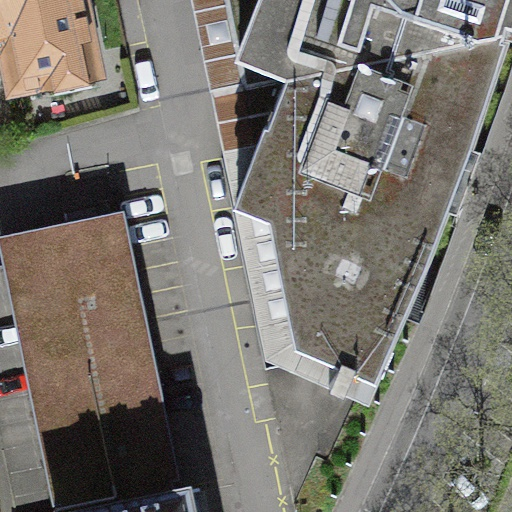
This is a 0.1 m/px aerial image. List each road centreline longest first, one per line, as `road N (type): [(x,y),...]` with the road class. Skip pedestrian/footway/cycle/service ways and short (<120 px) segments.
road 1 (residential): [(157,0),(264,511)]
road 2 (residential): [(511,268),(405,511)]
